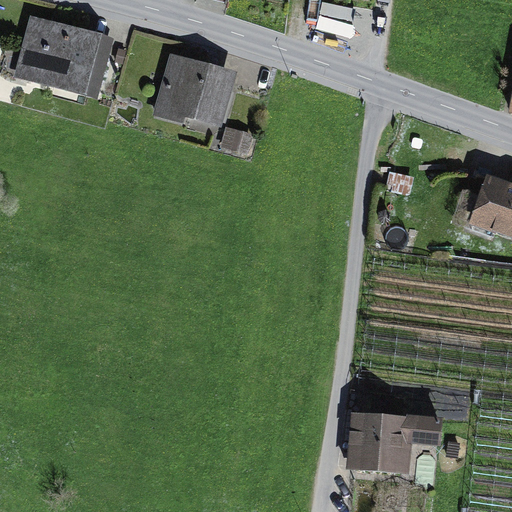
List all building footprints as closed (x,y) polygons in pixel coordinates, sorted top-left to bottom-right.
[(31,30),(17,88),(94,107),(108,48),(31,30)] [(242,85),(172,65),(155,126),(188,135),(191,126),(227,137),(242,85)] [(228,137),(222,157),(243,163),(249,143),(228,137)] [(511,195),(491,188),(474,236),(511,249),(511,195)] [(357,423),(352,478),(415,484),(419,450),(446,452),(448,432),(357,423)]
